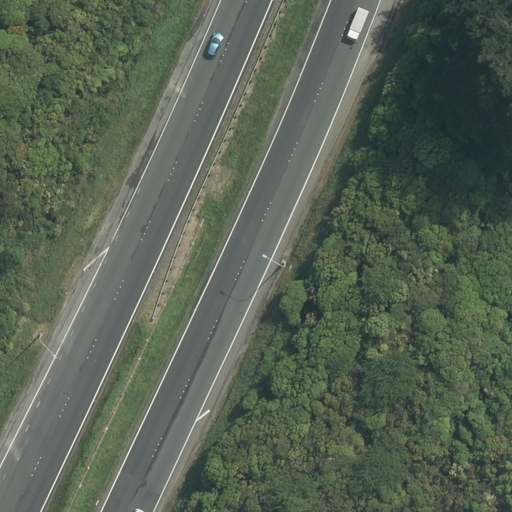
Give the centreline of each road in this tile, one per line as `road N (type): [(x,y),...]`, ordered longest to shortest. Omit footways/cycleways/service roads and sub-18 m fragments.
road 1 (motorway): [(15,511),(246,0)]
road 2 (motorway): [(353,0),(316,100),(126,511)]
